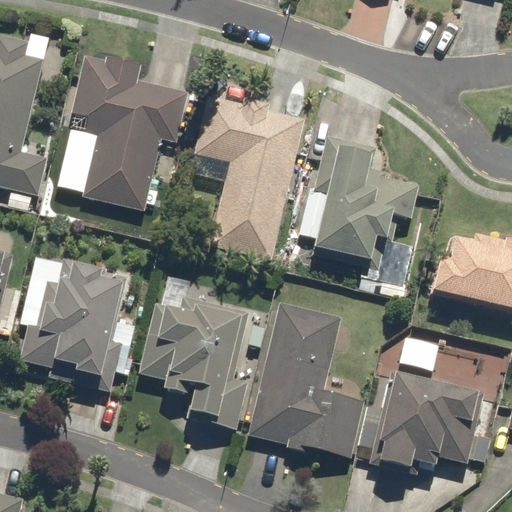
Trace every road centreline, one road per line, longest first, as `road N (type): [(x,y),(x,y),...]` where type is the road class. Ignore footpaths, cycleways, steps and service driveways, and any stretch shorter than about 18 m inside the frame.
road 1 (residential): [(164,0),(433,77)]
road 2 (residential): [(0,428),(169,478),(232,511)]
